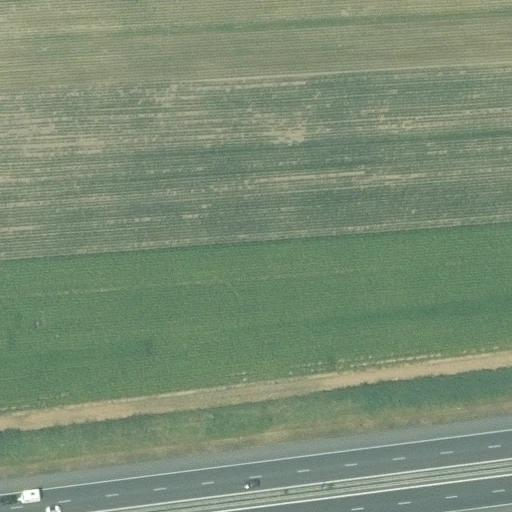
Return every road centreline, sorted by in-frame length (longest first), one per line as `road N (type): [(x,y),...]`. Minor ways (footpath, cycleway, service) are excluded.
road 1 (motorway): [(511,444),(0,509)]
road 2 (motorway): [(333,511),(511,489)]
